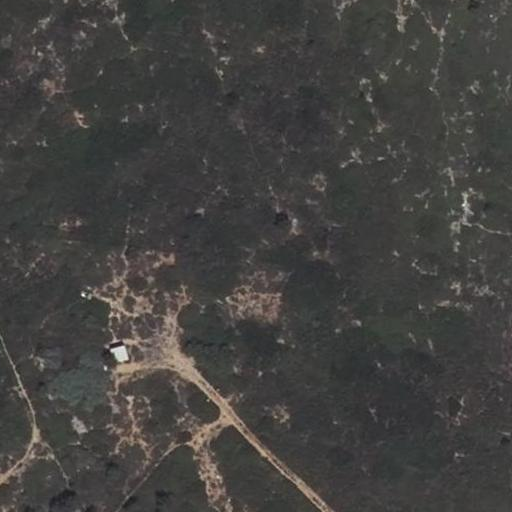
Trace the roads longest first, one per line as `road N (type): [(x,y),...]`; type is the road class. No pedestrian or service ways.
road 1 (track): [(330,511),(198,380),(174,367),(118,372)]
road 2 (track): [(0,482),(23,462),(38,432),(0,339)]
